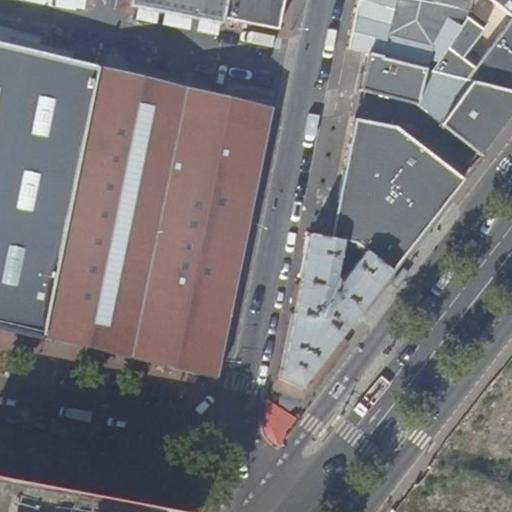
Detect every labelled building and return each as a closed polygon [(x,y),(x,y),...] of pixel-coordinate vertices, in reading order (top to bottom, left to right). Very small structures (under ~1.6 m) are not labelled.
[(138,0),(137,7),(230,25),(230,23),(234,0),(138,0)] [(234,0),(230,23),(234,24),(279,34),(285,0),(234,0)] [(358,0),(349,48),(369,54),(427,70),(433,72),(478,0),(358,0)] [(229,30),(230,25),(137,7),(137,10),(229,30)] [(108,74),(0,44),(0,329),(55,344),(108,74)] [(427,70),(369,54),(361,92),(419,105),(427,70)] [(283,114),(108,74),(55,344),(230,383),(283,114)] [(511,93),(471,82),(439,127),(481,156),(511,117),(511,93)] [(363,253),(390,274),(450,197),(461,183),(390,129),(355,122),(330,242),(343,244),(356,247),(363,253)] [(330,242),(310,237),(282,376),(303,386),(306,383),(339,340),(340,338),(390,274),(363,253),(340,283),(335,281),(343,244),(330,242)] [(340,283),(363,253),(356,247),(343,244),(335,281),(340,283)] [(267,404),(257,437),(286,446),(297,413),(267,404)] [(0,511),(153,511),(0,482),(0,511)]
